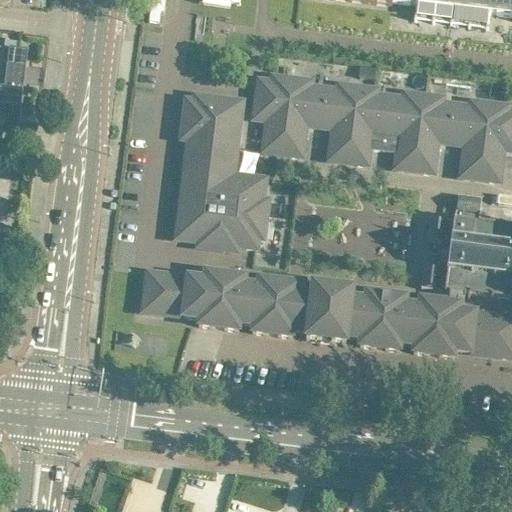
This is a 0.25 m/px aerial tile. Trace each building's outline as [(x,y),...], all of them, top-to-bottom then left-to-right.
[(416,7),(489,16),(511,18),(511,0),(327,0),(391,8),(392,4),(416,7)] [(0,49),(10,50),(10,32),(0,31),(0,49)] [(0,114),(19,117),(27,55),(0,51),(0,114)] [(358,68),(357,79),(373,81),(374,70),(358,68)] [(258,83),(253,122),(266,124),(263,151),(302,156),(306,129),(332,132),(328,159),(368,164),(370,151),(396,155),(394,168),(434,173),(437,146),(464,149),(460,176),(500,181),(503,154),(511,154),(511,114),(508,114),(509,109),(469,104),(469,109),(443,106),(443,101),(403,96),(403,101),(377,98),(377,92),(337,87),(337,93),(311,89),(311,84),(272,79),(271,84),(258,83)] [(189,143),(176,242),(200,245),(200,244),(235,248),(235,250),(257,252),(258,242),(263,243),(265,229),(264,229),(265,218),(266,218),(268,203),(263,203),(265,182),(235,178),(244,110),(186,103),(181,142),(189,143)] [(420,291),(449,295),(511,302),(511,226),(462,221),(462,217),(474,218),(476,201),(457,199),(454,225),(430,223),(427,248),(449,250),(447,263),(436,262),(435,271),(423,269),(420,291)] [(145,293),(142,315),(199,322),(198,329),(213,331),(213,329),(224,331),(224,332),(238,334),(239,327),(253,329),(252,335),(266,337),(267,336),(277,337),(277,339),(292,340),(293,334),(306,335),(306,340),(306,342),(310,343),(316,344),(320,344),(331,345),(335,346),(341,347),(345,347),(346,345),(346,341),(360,342),(359,349),(374,351),(374,349),(385,351),(385,352),(399,354),(400,347),(414,349),(413,356),(427,357),(428,356),(438,358),(438,359),(453,361),(454,354),(511,361),(511,358),(511,320),(459,314),(459,307),(456,307),(448,306),(445,306),(445,307),(434,306),(434,304),(420,302),(419,310),(405,308),(406,301),(391,299),(391,300),(380,299),(380,297),(366,296),(366,298),(352,297),(352,294),(337,292),(337,294),(327,292),(327,291),(312,289),(311,296),(298,294),(298,287),(284,285),(284,287),(273,285),(273,284),(259,282),(258,289),(244,288),(245,280),(230,279),(230,280),(219,279),(219,277),(205,275),(204,282),(147,275),(145,293)]
